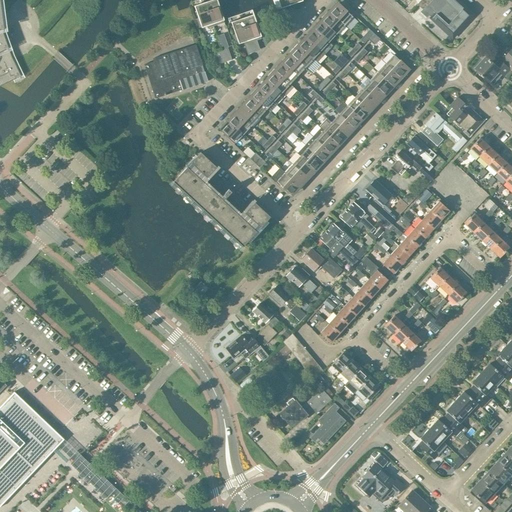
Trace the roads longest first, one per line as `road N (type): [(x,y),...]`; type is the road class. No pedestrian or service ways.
road 1 (residential): [(301,228),(195,137),(322,0)]
road 2 (residential): [(406,386),(355,336),(449,237),(502,284)]
road 3 (unknown): [(428,50),(283,212)]
road 4 (residential): [(301,228),(450,71)]
road 5 (residential): [(47,228),(90,178),(41,127),(82,78)]
road 6 (tertiary): [(187,349),(47,228)]
road 7 (residential): [(187,349),(301,228)]
road 8 (secondary): [(406,386),(502,284)]
